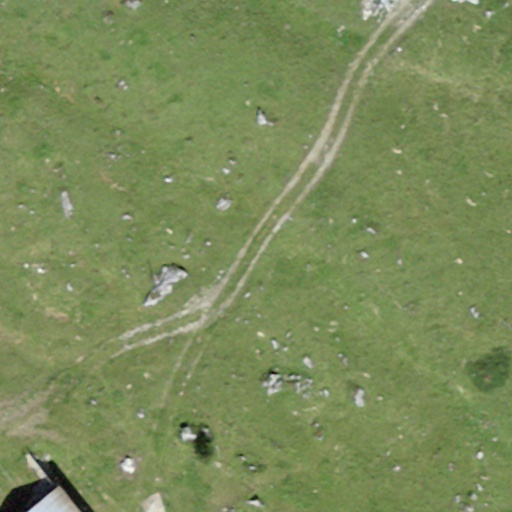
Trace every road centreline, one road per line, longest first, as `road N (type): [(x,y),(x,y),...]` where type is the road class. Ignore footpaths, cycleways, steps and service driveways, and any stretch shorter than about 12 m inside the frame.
road 1 (track): [(418,0),(358,66),(339,122),(224,290),(175,387),(161,458),(171,511)]
road 2 (track): [(0,412),(92,354),(164,329)]
